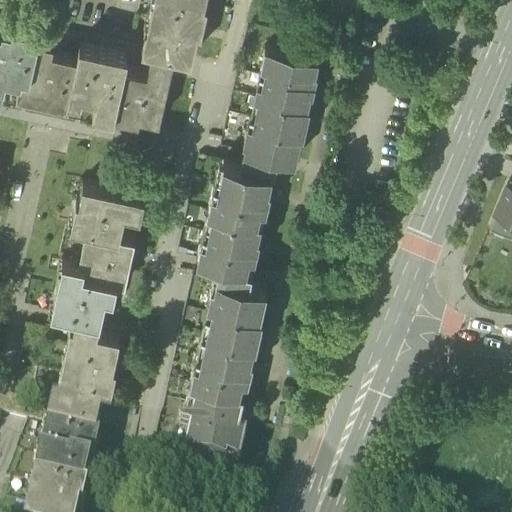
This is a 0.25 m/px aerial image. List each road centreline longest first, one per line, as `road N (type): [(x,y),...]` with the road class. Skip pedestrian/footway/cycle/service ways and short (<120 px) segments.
road 1 (residential): [(120,511),(191,153),(223,75),(238,0)]
road 2 (secondary): [(393,326),(511,33)]
road 3 (secondary): [(343,444),(393,326)]
road 4 (secondary): [(393,326),(511,352)]
